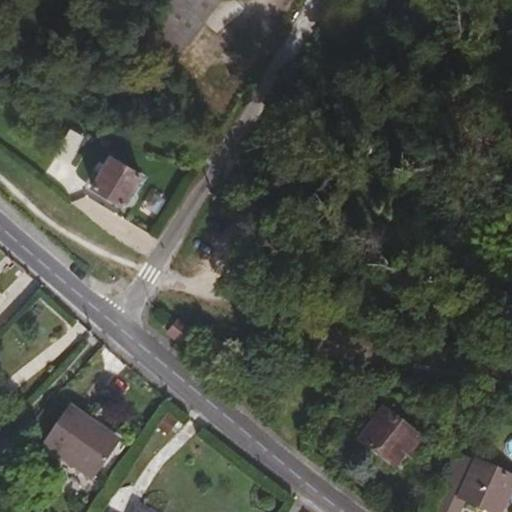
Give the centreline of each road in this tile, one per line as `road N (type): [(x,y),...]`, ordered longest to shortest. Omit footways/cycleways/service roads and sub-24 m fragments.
road 1 (residential): [(117,328),(323,0)]
road 2 (tertiary): [(117,328),(347,511)]
road 3 (tertiary): [(0,225),(117,328)]
